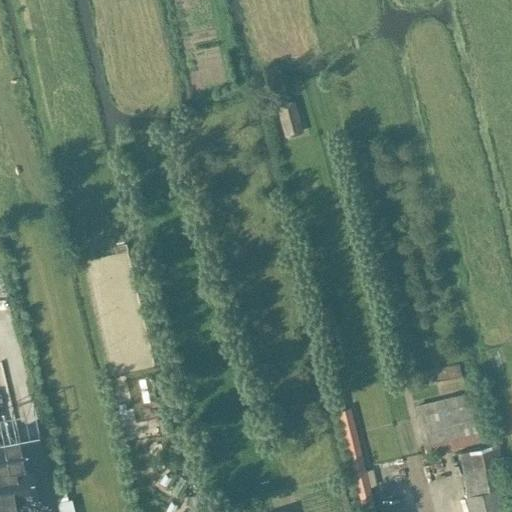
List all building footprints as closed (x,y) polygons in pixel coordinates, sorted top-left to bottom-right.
[(340,371),(333,373),(335,385),(343,383),(340,371)] [(468,392),(415,405),(426,454),(479,441),(468,392)] [(340,409),(337,410),(354,476),(362,511),(376,511),(370,486),(366,470),(350,407),(345,408),(340,409)] [(0,511),(34,511),(20,435),(0,438),(0,511)] [(511,511),(506,485),(465,495),(468,511),(511,511)] [(58,501),(60,511),(75,511),(72,498),(58,501)]
